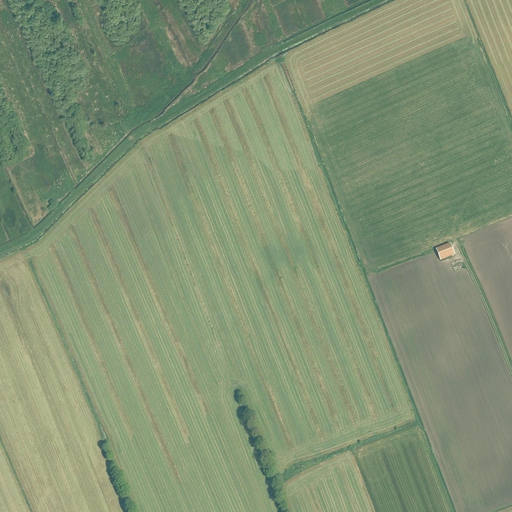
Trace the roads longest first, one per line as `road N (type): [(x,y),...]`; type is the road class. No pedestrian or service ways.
road 1 (track): [(378,0),(274,49),(137,133),(36,231),(0,252)]
road 2 (track): [(511,374),(458,247)]
